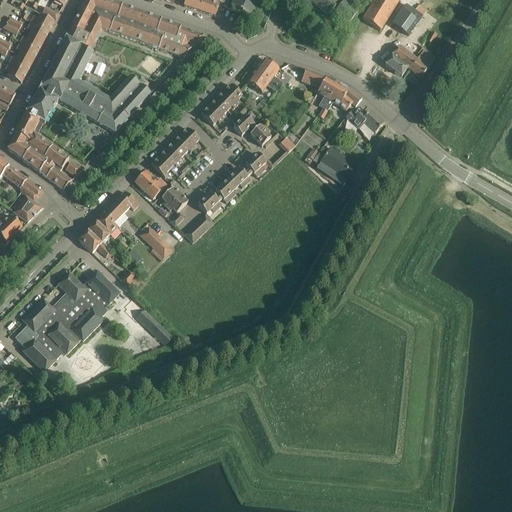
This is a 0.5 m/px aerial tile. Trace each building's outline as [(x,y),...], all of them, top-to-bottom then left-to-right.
[(68,37),(66,40),(81,48),(89,52),(92,46),(94,43),(94,42),(95,43),(101,30),(109,33),(110,33),(158,50),(159,50),(183,59),(203,37),(161,21),(122,7),(122,6),(104,0),(85,0),(70,30),(71,30),(69,35),(68,37)] [(199,12),(202,0),(185,0),(183,7),(199,12)] [(217,0),(202,0),(199,12),(215,18),(220,1),(217,0)] [(235,0),(231,8),(250,18),(259,0),(235,0)] [(340,0),(307,0),(328,16),(332,11),(335,13),(334,14),(348,26),(358,13),(344,1),(343,3),(340,0)] [(375,0),(363,21),(380,32),(399,0),(375,0)] [(400,31),(414,12),(406,6),(392,26),(400,31)] [(58,15),(53,13),(45,8),(42,14),(55,21),(58,15)] [(408,36),(421,17),(414,12),(400,31),(408,36)] [(30,24),(48,33),(54,23),(40,15),(38,19),(34,17),(30,24)] [(16,29),(18,24),(9,18),(6,24),(16,29)] [(13,34),(16,29),(6,24),(3,29),(13,34)] [(43,44),(48,33),(30,24),(27,30),(31,32),(29,36),(43,44)] [(431,32),(426,41),(432,45),(437,35),(438,33),(433,30),(431,33),(431,32)] [(23,38),(19,44),(37,54),(43,44),(29,36),(27,40),(23,38)] [(40,91),(26,114),(43,125),(44,125),(58,102),(114,135),(150,95),(144,90),(148,86),(140,79),(136,83),(130,78),(109,101),(78,83),(93,54),(89,52),(81,48),(66,40),(40,91)] [(37,54),(19,44),(16,51),(20,53),(18,57),(32,64),(37,54)] [(391,58),(385,66),(401,78),(407,69),(409,71),(416,61),(399,48),(391,58)] [(416,61),(409,71),(420,79),(435,59),(424,50),(416,61)] [(26,75),(32,64),(18,57),(16,60),(12,58),(8,65),(26,75)] [(264,61),(256,72),(279,90),(283,86),(273,79),(279,71),(272,66),(273,66),(272,65),(271,65),(264,61)] [(26,75),(8,65),(5,71),(9,73),(7,77),(21,85),(26,75)] [(319,90),(326,79),(306,71),(302,80),(301,83),(319,90)] [(276,94),(279,90),(256,72),(247,84),(261,94),(267,87),(276,94)] [(318,107),(323,110),(326,105),(327,105),(328,103),(326,102),(327,100),(328,101),(337,85),(326,79),(319,90),(317,94),(324,98),(318,107)] [(348,92),(337,85),(328,101),(327,100),(326,102),(328,103),(327,105),(326,105),(323,110),(318,118),(323,120),(332,104),(339,108),(346,113),(351,105),(355,108),(362,101),(350,91),(350,92),(348,92)] [(0,100),(9,105),(10,106),(15,96),(0,87),(0,100)] [(223,94),(236,108),(240,104),(237,102),(242,98),(230,87),(223,94)] [(223,94),(216,101),(227,113),(231,109),(233,111),(236,108),(223,94)] [(227,113),(216,101),(208,109),(222,122),(225,119),(223,117),(227,113)] [(219,125),(222,122),(208,109),(201,116),(212,127),(217,123),(219,125)] [(361,114),(356,119),(351,113),(346,119),(358,131),(363,125),(369,130),(367,132),(372,136),(373,134),(374,135),(383,126),(370,113),(365,118),(361,114)] [(43,125),(26,114),(14,136),(15,137),(7,151),(22,161),(22,162),(46,179),(63,191),(71,182),(59,174),(68,161),(52,149),(36,138),(43,125)] [(253,126),(249,122),(245,117),(233,129),(241,138),(253,126)] [(269,134),(267,131),(261,125),(250,136),(261,148),(263,147),(266,149),(278,137),(276,135),(270,140),(266,136),(269,134)] [(187,130),(179,138),(193,152),(197,148),(194,146),(199,141),(187,130)] [(179,138),(172,145),(184,157),(187,154),(189,155),(193,152),(179,138)] [(279,147),(285,153),(287,155),(295,148),(287,139),(279,147)] [(184,157),(172,145),(165,152),(179,166),(182,163),(179,161),(184,157)] [(310,166),(313,162),(319,153),(313,149),(304,162),(310,166)] [(313,162),(319,167),(316,170),(334,181),(342,187),(346,180),(347,180),(356,167),(348,161),(330,149),(328,152),(322,149),(320,152),(319,153),(313,162)] [(165,152),(158,160),(170,171),(173,168),(175,170),(179,166),(165,152)] [(261,155),(258,157),(266,165),(271,170),(287,155),(285,153),(271,166),(261,155)] [(266,165),(258,157),(257,156),(245,167),(257,179),(264,172),(262,169),(266,165)] [(166,175),(170,171),(158,160),(151,167),(165,181),(168,178),(166,175)] [(0,179),(2,177),(9,168),(0,161),(0,179)] [(75,178),(81,171),(71,164),(65,171),(75,178)] [(20,194),(23,196),(28,190),(32,185),(9,168),(2,177),(20,190),(20,194)] [(227,182),(236,191),(239,188),(242,191),(251,183),(239,171),(227,182)] [(145,173),(134,184),(153,202),(166,187),(160,180),(156,184),(145,173)] [(231,195),(236,191),(227,182),(215,193),(227,206),(234,198),(231,195)] [(32,185),(28,190),(38,198),(43,193),(32,185)] [(163,207),(167,210),(181,196),(173,189),(161,200),(166,205),(163,207)] [(28,190),(23,196),(25,197),(33,203),(38,198),(28,190)] [(125,194),(114,205),(123,215),(129,209),(133,212),(138,206),(125,194)] [(210,195),(204,201),(198,207),(207,216),(211,212),(213,215),(221,207),(210,195)] [(188,203),(181,196),(167,210),(170,213),(172,211),(176,215),(188,203)] [(33,203),(25,197),(21,203),(18,201),(15,206),(17,208),(13,214),(18,218),(27,224),(42,210),(33,203)] [(123,215),(114,205),(103,216),(113,226),(113,225),(123,215)] [(184,219),(180,215),(179,214),(170,224),(175,228),(184,219)] [(103,216),(95,224),(109,237),(117,229),(113,225),(113,226),(103,216)] [(205,216),(200,220),(209,230),(213,226),(205,216)] [(0,219),(0,222),(2,225),(14,237),(22,229),(10,217),(6,222),(2,217),(0,219)] [(205,234),(209,230),(200,220),(196,224),(205,234)] [(108,238),(109,237),(95,224),(87,233),(100,246),(108,238)] [(196,224),(192,228),(201,238),(205,234),(196,224)] [(14,237),(2,225),(0,227),(0,238),(6,245),(14,237)] [(201,238),(192,228),(188,232),(196,242),(201,238)] [(140,238),(150,248),(159,239),(148,229),(140,238)] [(196,242),(188,232),(183,236),(192,246),(196,242)] [(100,246),(87,233),(78,242),(92,255),(97,250),(105,258),(109,254),(100,246)] [(159,239),(150,248),(163,261),(172,252),(159,239)] [(121,243),(118,246),(125,252),(128,250),(121,243)] [(128,255),(132,259),(136,255),(132,251),(128,255)] [(133,272),(130,275),(136,280),(139,277),(133,272)] [(22,322),(27,327),(14,340),(25,351),(23,354),(44,374),(51,367),(64,354),(66,356),(80,342),(82,343),(103,322),(101,320),(107,313),(105,310),(119,295),(97,273),(83,287),(69,274),(57,286),(66,294),(52,309),(43,301),(22,322)] [(136,280),(130,275),(129,273),(127,275),(126,274),(119,281),(131,292),(139,283),(136,280)] [(145,312),(137,321),(167,349),(175,339),(145,312)] [(4,357),(0,360),(3,363),(6,366),(14,359),(11,355),(6,360),(4,357)]
